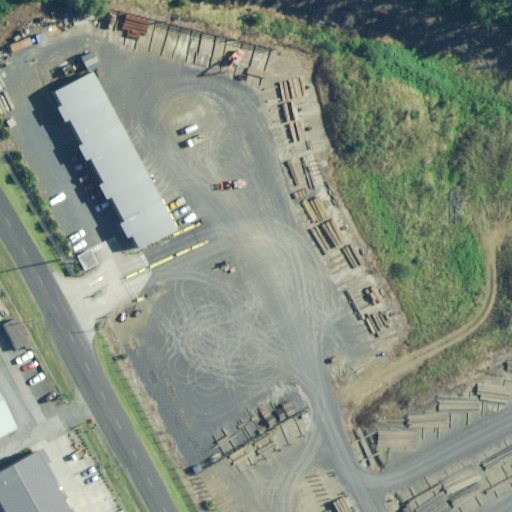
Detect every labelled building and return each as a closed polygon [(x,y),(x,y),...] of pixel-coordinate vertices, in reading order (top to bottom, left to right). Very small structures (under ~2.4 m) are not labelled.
[(75,46),(39,66),(133,232),(168,212),(75,46)] [(95,264),(87,251),(76,257),(83,271),(95,264)] [(339,366),(342,377),(361,371),(358,360),(339,366)] [(334,370),(327,376),(335,385),(342,379),(334,370)] [(0,384),(0,420),(15,412),(0,384)] [(83,511),(41,437),(0,460),(0,475),(21,511),(83,511)]
